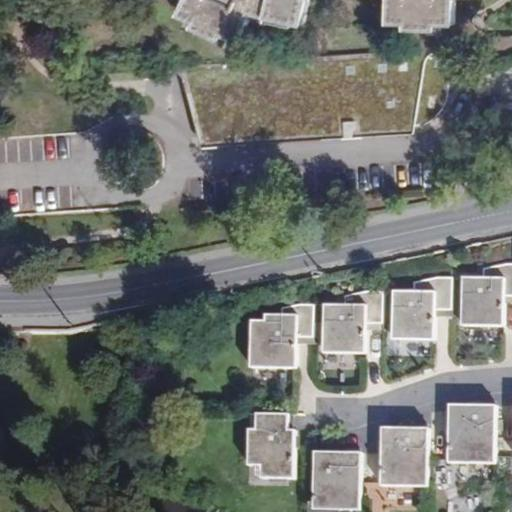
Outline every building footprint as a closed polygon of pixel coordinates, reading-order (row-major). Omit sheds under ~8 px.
[(187,0),(181,15),(197,22),(195,27),(224,40),(227,34),(243,41),(255,13),(306,25),(311,0),(187,0)] [(390,0),(390,24),(408,24),(408,30),(440,30),(440,25),(457,25),(457,0),(390,0)] [(427,50),(179,66),(201,140),(417,124),(422,123),(422,126),(425,125),(430,123),(438,115),(444,106),(448,100),(451,79),(460,81),(463,60),(452,54),(427,50)] [(511,111),(494,113),(496,132),(511,130),(511,111)] [(461,317),(461,326),(503,327),(504,304),(504,297),(511,296),(511,264),(506,264),(482,269),(482,278),(462,278),(461,295),(461,317)] [(392,331),(392,340),(434,341),(435,317),(435,310),(451,310),(451,295),(452,277),(437,277),(413,282),(412,291),(393,291),(392,310),(392,331)] [(323,345),(323,354),(365,355),(366,330),(366,324),(382,324),(382,309),(382,291),(368,291),(343,296),(343,305),(324,305),(323,323),(323,345)] [(461,317),(461,295),(451,295),(451,310),(451,317),(461,317)] [(251,321),(250,369),(296,369),(297,345),(297,338),(312,338),(313,323),(313,305),(298,305),(280,308),(280,315),(265,315),(264,321),(251,321)] [(392,331),(392,310),(382,309),(382,324),(382,331),(392,331)] [(323,345),(323,323),(313,323),(312,338),(312,345),(323,345)] [(495,465),(496,406),(458,405),(458,410),(449,410),(449,464),(495,465)] [(253,414),(252,466),(264,467),(264,479),(298,480),(299,431),(292,431),(293,415),(253,414)] [(428,487),(429,429),(390,428),(390,433),(382,433),(381,487),(428,487)] [(360,511),(361,453),(322,452),(322,457),(313,457),(313,511),(360,511)]
